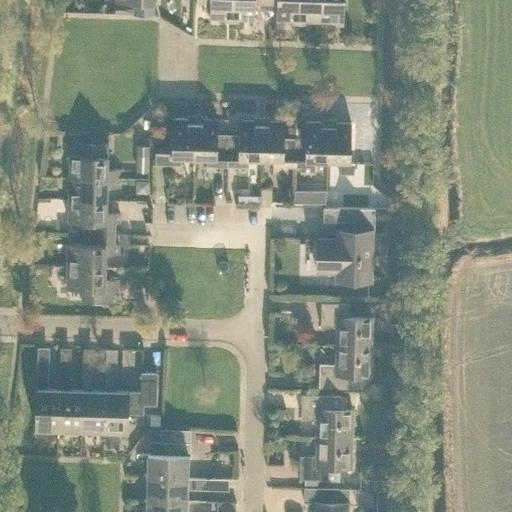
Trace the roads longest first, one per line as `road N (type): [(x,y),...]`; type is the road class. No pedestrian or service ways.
road 1 (residential): [(257,330),(0,326)]
road 2 (residential): [(257,330),(258,237),(156,235)]
road 3 (residential): [(252,511),(257,330)]
